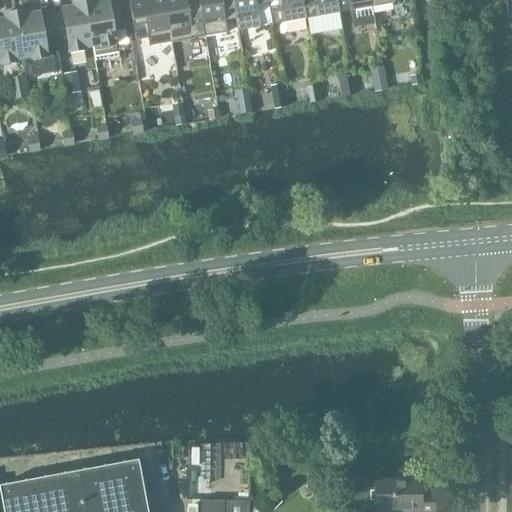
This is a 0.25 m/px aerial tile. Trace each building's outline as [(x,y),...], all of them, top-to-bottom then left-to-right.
[(88,0),(84,1),(92,47),(95,62),(118,58),(114,32),(125,30),(120,1),(97,5),(95,0),(88,0)] [(149,48),(171,44),(163,0),(141,0),(129,2),(133,27),(136,40),(148,38),(149,48)] [(200,15),(197,0),(163,0),(171,44),(193,40),(189,17),(200,15)] [(233,9),(231,0),(197,0),(200,15),(204,38),(227,34),(223,11),(233,9)] [(268,3),(267,0),(231,0),(233,9),(238,32),(260,28),(256,5),(268,3)] [(302,0),(267,0),(272,26),(306,20),(302,0)] [(336,0),(302,0),(306,20),(340,14),(336,0)] [(347,0),(350,12),(372,8),(370,0),(347,0)] [(370,0),(372,8),(394,4),(393,0),(370,0)] [(84,48),(92,47),(84,1),(72,3),(73,9),(51,13),(56,42),(67,40),(69,54),(85,51),(84,48)] [(56,42),(51,13),(28,17),(27,11),(15,13),(23,59),(31,57),(32,61),(48,58),(45,44),(56,42)] [(16,60),(23,59),(15,13),(4,15),(5,21),(0,21),(0,62),(1,66),(16,63),(16,60)] [(473,20),(457,24),(460,34),(475,30),(473,20)] [(75,74),(63,76),(67,96),(79,94),(75,74)] [(421,76),(411,77),(412,86),(422,84),(421,76)] [(385,81),(373,83),(375,93),(388,90),(385,81)] [(317,87),(307,89),(309,104),(320,102),(317,87)] [(285,99),(275,101),(276,110),(286,108),(285,99)] [(217,111),(208,112),(209,121),(219,119),(217,111)] [(144,113),(135,115),(136,120),(140,120),(143,133),(148,132),(144,113)] [(147,511),(139,461),(0,486),(0,491),(3,511),(147,511)] [(420,492),(420,482),(375,482),(375,495),(365,503),(364,511),(389,511),(390,511),(411,511),(433,511),(433,492),(420,492)] [(249,511),(249,501),(225,501),(224,511),(249,511)]
